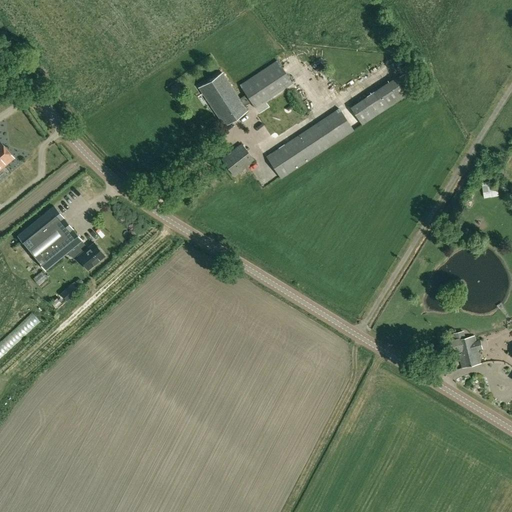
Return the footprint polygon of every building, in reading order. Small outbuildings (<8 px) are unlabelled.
[(245,94),(250,101),(254,108),(292,83),(277,61),(239,85),(245,94)] [(222,72),(199,87),(224,126),(247,111),(243,105),(250,101),(245,94),(239,99),(222,72)] [(409,92),(398,75),(351,108),(362,124),(409,92)] [(281,178),(353,130),(339,108),(267,156),(281,178)] [(234,176),(254,161),(241,144),(226,155),(227,156),(222,160),(234,176)] [(0,169),(14,158),(6,149),(0,154),(0,169)] [(83,241),(54,206),(18,236),(46,271),(83,242),(83,241)] [(105,256),(94,243),(88,248),(83,242),(69,253),(74,260),(78,257),(88,269),(105,256)] [(60,293),(66,301),(79,290),(72,283),(60,293)] [(462,368),(481,363),(478,349),(483,348),(481,339),(476,340),(475,336),(463,339),(461,331),(453,333),(462,368)]
